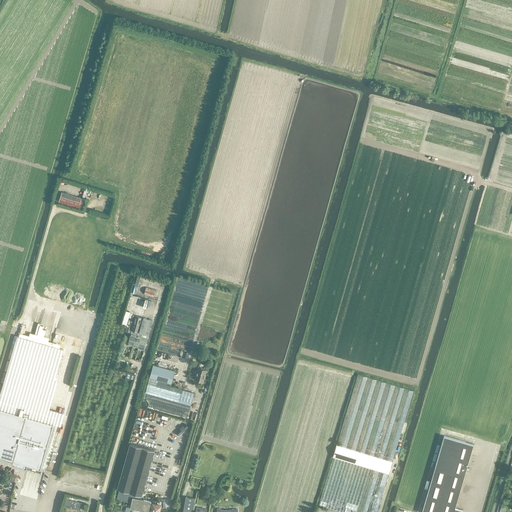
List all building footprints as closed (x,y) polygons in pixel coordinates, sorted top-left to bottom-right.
[(85,199),(81,198),(62,192),(60,198),(59,202),(82,209),(85,199)] [(146,287),(144,294),(154,297),(156,290),(146,287)] [(142,302),(144,302),(144,304),(149,306),(151,300),(143,298),(142,302)] [(128,344),(133,346),(135,340),(134,340),(136,335),(137,332),(139,332),(143,318),(142,318),(142,317),(135,315),(135,316),(132,316),(128,332),(131,333),(128,344)] [(143,333),(147,335),(148,335),(152,320),(143,317),(143,318),(139,332),(143,333)] [(142,336),(139,347),(144,349),(147,338),(146,337),(147,335),(143,333),(142,336)] [(142,336),(136,335),(134,340),(135,340),(133,346),(139,347),(142,336)] [(46,408),(64,349),(18,336),(0,395),(46,408)] [(153,364),(149,378),(171,384),(175,370),(153,364)] [(195,379),(203,382),(206,370),(198,368),(195,379)] [(336,444),(324,486),(318,504),(343,511),(376,511),(388,473),(389,473),(392,461),(414,390),(358,374),(337,444),(336,444)] [(149,380),(145,392),(191,405),(194,393),(149,380)] [(27,464),(42,468),(54,424),(29,417),(29,413),(24,412),(23,415),(0,408),(0,456),(7,458),(6,462),(26,468),(27,464)] [(444,436),(429,486),(421,511),(461,511),(462,510),(455,508),(473,444),(444,436)] [(139,498),(140,495),(141,495),(154,450),(131,444),(118,489),(119,489),(117,498),(118,498),(118,499),(120,500),(121,499),(121,500),(123,500),(124,500),(124,501),(126,501),(127,501),(129,502),(130,501),(132,502),(131,507),(149,511),(151,501),(139,498)] [(17,476),(10,473),(8,479),(16,482),(17,476)] [(182,511),(192,511),(195,498),(186,497),(182,511)] [(82,503),(67,500),(65,507),(80,510),(82,503)] [(160,511),(161,504),(162,501),(158,500),(157,503),(153,502),(150,511),(160,511)]
